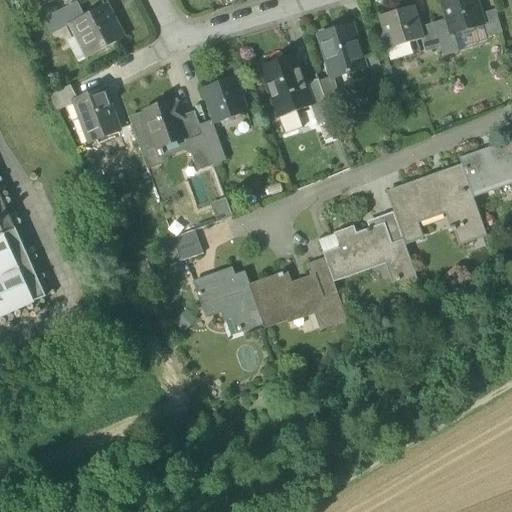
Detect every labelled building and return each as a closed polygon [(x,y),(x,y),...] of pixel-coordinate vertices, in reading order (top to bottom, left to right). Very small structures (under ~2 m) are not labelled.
[(442,0),(448,20),(453,35),(484,26),(481,15),(476,0),(442,0)] [(43,21),(52,36),(71,26),(70,25),(85,18),(77,3),(43,21)] [(82,39),(91,57),(124,40),(106,6),(85,18),(70,25),(71,26),(76,38),(78,41),(82,39)] [(381,18),(386,35),(393,33),(398,47),(422,40),(423,40),(420,28),(413,8),(381,18)] [(484,26),(488,39),(503,34),(496,10),(481,15),(484,26)] [(448,20),(433,24),(440,47),(444,58),(458,53),(453,35),(448,20)] [(425,52),(440,47),(433,24),(420,28),(423,40),(422,40),(425,52)] [(352,73),(365,69),(362,61),(352,26),(321,36),(334,79),(352,73)] [(387,51),(398,47),(393,33),(386,35),(383,36),(387,51)] [(78,41),(76,38),(67,42),(78,64),(91,57),(82,39),(78,41)] [(262,67),(280,118),(298,112),(311,107),(312,106),(305,86),(294,56),(262,67)] [(384,82),(377,57),(362,61),(365,69),(370,86),(384,82)] [(203,90),(216,126),(220,124),(247,114),(234,79),(203,90)] [(311,107),(318,127),(333,121),(319,81),(305,86),(312,106),(311,107)] [(51,97),(57,111),(77,102),(79,101),(71,87),(51,97)] [(83,118),(92,142),(119,132),(110,109),(112,108),(106,92),(84,99),(89,115),(83,118)] [(84,99),(79,101),(77,102),(83,118),(89,115),(84,99)] [(183,133),(179,120),(174,107),(172,101),(144,111),(146,117),(160,157),(161,157),(193,145),(188,131),(183,133)] [(179,105),(174,107),(179,120),(184,118),(179,105)] [(304,129),(298,112),(280,118),(286,136),(304,129)] [(213,164),(208,149),(200,127),(195,114),(184,118),(179,120),(183,133),(188,131),(193,145),(196,155),(201,168),(213,164)] [(130,123),(147,168),(163,163),(161,157),(160,157),(146,117),(130,123)] [(212,122),(200,127),(208,149),(213,164),(214,167),(227,163),(212,122)] [(511,142),(460,161),(462,168),(473,200),(511,185),(511,142)] [(214,167),(213,164),(201,168),(193,145),(161,157),(163,163),(147,168),(148,171),(166,165),(164,160),(184,153),(192,156),(198,173),(214,167)] [(487,236),(473,200),(462,168),(399,191),(402,199),(405,198),(413,222),(416,221),(416,224),(449,212),(455,228),(448,231),(450,235),(456,232),(461,246),(487,236)] [(387,195),(396,219),(405,245),(422,239),(416,224),(416,221),(413,222),(405,198),(402,199),(399,191),(387,195)] [(0,319),(46,299),(0,195),(0,319)] [(210,205),(217,224),(233,218),(226,202),(226,200),(210,205)] [(187,223),(190,234),(193,233),(187,214),(166,221),(168,226),(177,223),(178,226),(187,223)] [(393,249),(405,245),(396,219),(384,224),(393,249)] [(399,282),(401,288),(418,282),(405,245),(393,249),(384,224),(383,220),(373,224),(374,228),(356,235),(354,228),(334,235),(339,250),(323,255),(325,259),(334,284),(372,270),(369,262),(387,256),(394,277),(390,278),(392,285),(399,282)] [(168,226),(173,240),(190,234),(187,223),(178,226),(177,223),(168,226)] [(173,241),(181,263),(203,255),(195,233),(173,241)] [(318,241),(323,255),(339,250),(334,235),(318,241)] [(181,263),(173,241),(159,246),(163,257),(165,256),(169,267),(181,263)] [(311,277),(320,303),(338,296),(334,284),(325,259),(307,266),(311,277)] [(147,261),(132,266),(143,288),(156,283),(147,261)] [(239,334),(263,325),(250,286),(246,274),(234,278),(232,271),(194,284),(206,319),(222,313),(225,321),(235,318),(239,329),(238,330),(239,334)] [(283,274),(250,286),(263,325),(264,326),(305,311),(308,318),(317,315),(322,329),(347,321),(338,296),(320,303),(311,277),(305,280),(306,285),(293,289),(288,274),(283,275),(283,274)] [(197,321),(186,310),(173,324),(184,335),(197,321)]
